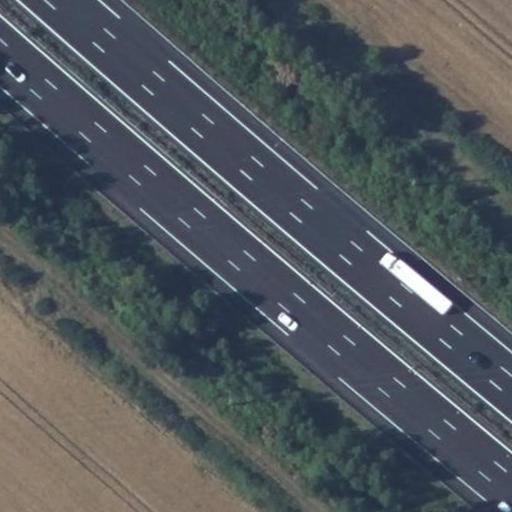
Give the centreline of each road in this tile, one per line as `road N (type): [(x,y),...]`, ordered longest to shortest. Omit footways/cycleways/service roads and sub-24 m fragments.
road 1 (motorway): [(0,46),(511,483)]
road 2 (motorway): [(511,385),(60,0)]
road 3 (track): [(0,233),(319,511)]
road 4 (track): [(511,222),(246,0)]
